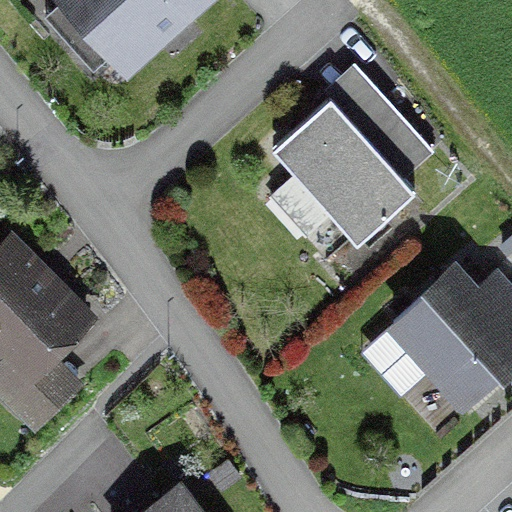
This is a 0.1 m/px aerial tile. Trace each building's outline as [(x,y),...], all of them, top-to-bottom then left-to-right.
[(115,47),(128,62),(197,0),(59,0),(41,17),(89,70),(115,47)] [(410,191),(399,178),(427,154),(399,123),(372,148),(326,97),(269,149),(353,243),(410,191)] [(0,357),(22,379),(82,319),(6,243),(0,248),(0,357)] [(449,268),(389,322),(463,404),(511,360),(511,338),(483,306),(506,286),(492,270),(469,291),(449,268)] [(195,511),(175,485),(139,511),(195,511)]
